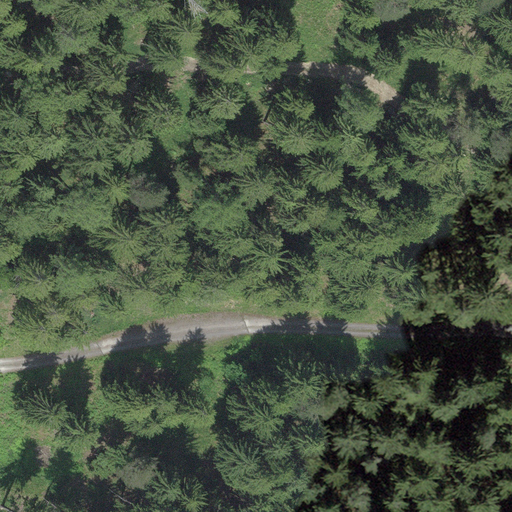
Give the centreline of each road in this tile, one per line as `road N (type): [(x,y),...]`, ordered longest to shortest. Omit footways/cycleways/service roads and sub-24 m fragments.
road 1 (track): [(0,59),(72,77),(155,65),(329,72),(361,78),(468,135),(511,148)]
road 2 (track): [(0,366),(238,329),(511,332)]
